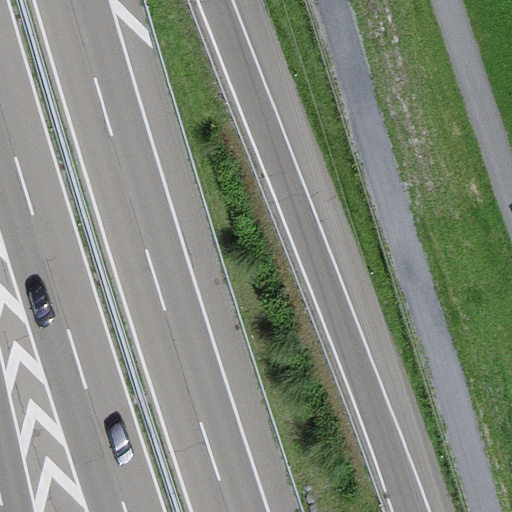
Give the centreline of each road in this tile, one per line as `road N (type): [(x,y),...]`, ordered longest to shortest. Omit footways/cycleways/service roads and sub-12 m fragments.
road 1 (motorway): [(424,511),(229,0)]
road 2 (track): [(328,0),(488,511)]
road 3 (motorway): [(232,511),(146,248),(79,0)]
road 4 (motorway): [(0,66),(135,511)]
road 5 (track): [(456,0),(511,176)]
